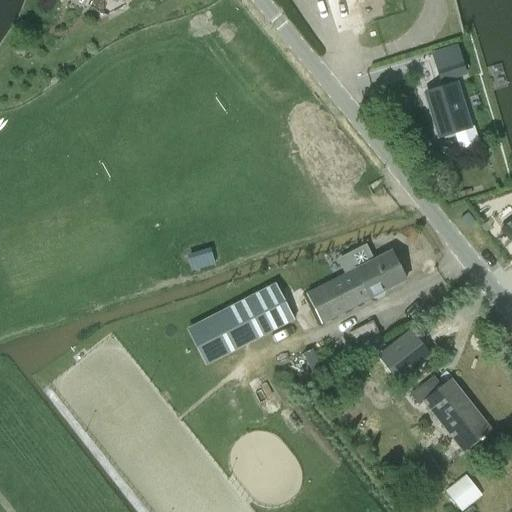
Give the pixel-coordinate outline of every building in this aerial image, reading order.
[(356,0),(326,0),(337,33),(364,24),(356,0)] [(440,81),(464,73),(460,60),(436,68),(440,81)] [(472,125),(468,127),(455,83),(424,93),(438,136),(453,131),(457,145),(460,147),(463,149),(474,145),(476,142),(476,139),(472,125)] [(511,220),(500,230),(511,244),(511,220)] [(343,274),(306,294),(321,322),(370,296),(375,298),(381,296),(383,289),(404,279),(390,250),(371,260),(364,245),(347,253),(336,258),(343,274)] [(192,266),(215,263),(213,248),(200,250),(200,252),(190,253),(192,266)] [(226,308),(202,321),(221,357),(226,355),(293,321),(274,283),(226,308)] [(354,342),(376,330),(371,320),(349,332),(354,342)] [(409,329),(375,356),(397,383),(431,357),(409,329)] [(462,451),(489,430),(450,379),(441,386),(432,375),(408,393),(417,405),(422,401),(462,451)] [(511,472),(461,511),(506,511),(511,508),(511,472)] [(464,475),(445,491),(460,510),(480,495),(464,475)]
